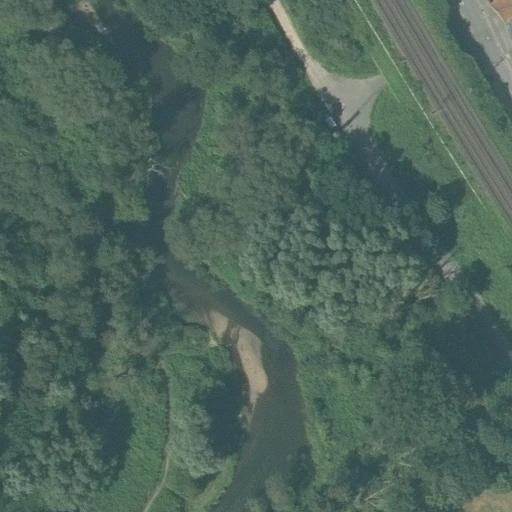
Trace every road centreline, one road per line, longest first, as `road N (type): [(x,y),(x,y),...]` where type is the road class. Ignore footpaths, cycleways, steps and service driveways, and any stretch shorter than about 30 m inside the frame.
road 1 (residential): [(511,362),(346,115)]
road 2 (unclassified): [(346,115),(478,28)]
road 3 (track): [(346,115),(271,0)]
